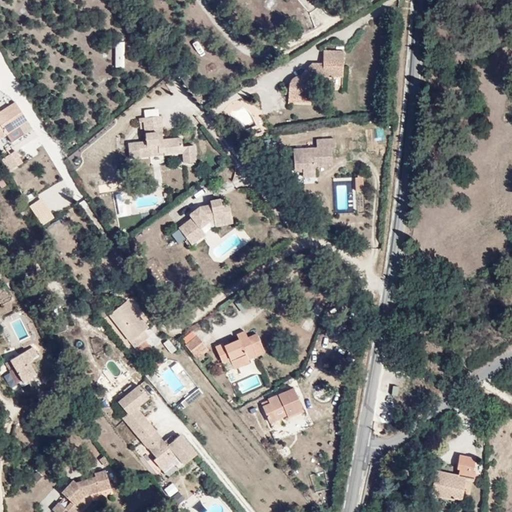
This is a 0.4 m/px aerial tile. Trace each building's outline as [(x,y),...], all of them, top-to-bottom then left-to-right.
[(287,89),(305,88),(305,71),(322,61),(342,62),(343,36),(322,36),(322,46),(312,48),(297,59),(290,60),(284,65),(283,71),(284,79),(287,82),(287,89)] [(125,68),(125,42),(115,42),(115,68),(125,68)] [(0,139),(7,135),(27,120),(14,103),(0,112),(0,139)] [(142,118),(143,126),(162,125),(161,116),(142,118)] [(32,128),(27,120),(7,135),(13,141),(32,128)] [(143,126),(143,133),(157,132),(158,140),(163,139),(162,131),(162,125),(143,126)] [(157,132),(143,133),(145,142),(128,144),(129,157),(133,157),(133,153),(155,151),(164,150),(174,148),(174,153),(183,152),(184,162),(196,161),(194,146),(181,147),(180,138),(164,139),(158,140),(157,132)] [(303,173),(315,173),(315,166),(332,166),(331,147),(336,147),(336,139),(318,139),(318,149),(318,154),(302,155),(301,149),(294,149),(294,166),(303,166),(303,172),(303,173)] [(20,150),(9,156),(16,166),(26,161),(20,150)] [(191,220),(179,229),(187,240),(190,245),(204,235),(201,233),(199,229),(209,222),(214,221),(231,217),(229,205),(220,207),(219,200),(209,202),(210,208),(200,212),(198,209),(189,216),(191,220)] [(233,223),(231,217),(214,221),(216,226),(233,223)] [(179,230),(172,235),(179,244),(185,238),(179,230)] [(149,327),(128,300),(109,315),(144,359),(150,354),(148,351),(152,348),(146,339),(150,336),(145,330),(149,327)] [(247,331),(239,334),(241,339),(231,342),(226,344),(225,342),(217,345),(222,360),(230,358),(233,365),(248,359),(256,356),(255,352),(250,339),(247,331)] [(259,336),(250,339),(255,352),(263,349),(259,336)] [(169,339),(163,344),(174,358),(180,354),(169,339)] [(196,340),(186,348),(198,362),(208,353),(196,340)] [(12,361),(25,383),(37,375),(29,362),(34,359),(29,351),(12,361)] [(249,363),(248,359),(233,365),(234,368),(249,363)] [(171,448),(184,463),(195,453),(179,433),(167,442),(135,405),(146,396),(136,384),(115,400),(125,413),(121,418),(159,467),(172,457),(167,451),(171,448)] [(262,404),(268,420),(286,413),(286,415),(302,409),(295,387),(268,397),(270,401),(262,404)] [(186,410),(203,394),(198,388),(180,404),(186,410)] [(72,441),(76,451),(87,447),(84,437),(72,441)] [(451,486),(455,465),(463,467),(466,448),(449,445),(447,459),(450,459),(449,464),(426,460),(424,470),(430,471),(427,485),(443,487),(444,485),(451,486)] [(61,490),(72,499),(78,503),(89,487),(109,481),(104,466),(89,471),(90,475),(77,479),(72,476),(61,490)] [(173,483),(164,489),(176,506),(185,500),(173,483)] [(157,501),(160,507),(165,505),(161,498),(162,495),(150,488),(146,495),(157,501)] [(72,499),(68,508),(72,511),(78,503),(72,499)] [(71,511),(72,511),(68,508),(58,501),(51,510),(54,511),(71,511)]
